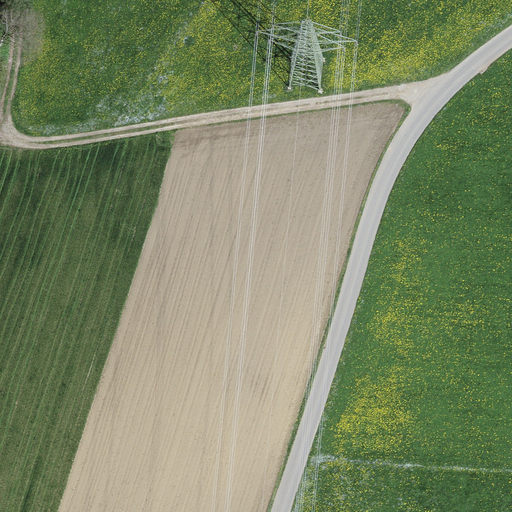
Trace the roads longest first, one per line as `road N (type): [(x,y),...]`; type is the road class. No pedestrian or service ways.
road 1 (unclassified): [(283,511),(398,153),(444,90),(511,36)]
road 2 (track): [(444,90),(102,138),(0,140)]
road 3 (track): [(15,0),(15,77),(27,140)]
